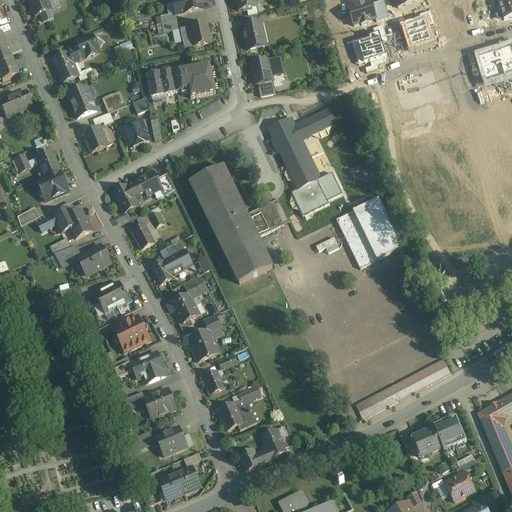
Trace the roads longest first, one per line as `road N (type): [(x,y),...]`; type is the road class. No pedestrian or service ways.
road 1 (residential): [(89,186),(179,353),(235,492)]
road 2 (residential): [(235,492),(346,444),(511,351)]
road 3 (residential): [(219,0),(240,107),(89,186)]
road 4 (residential): [(10,0),(89,186)]
